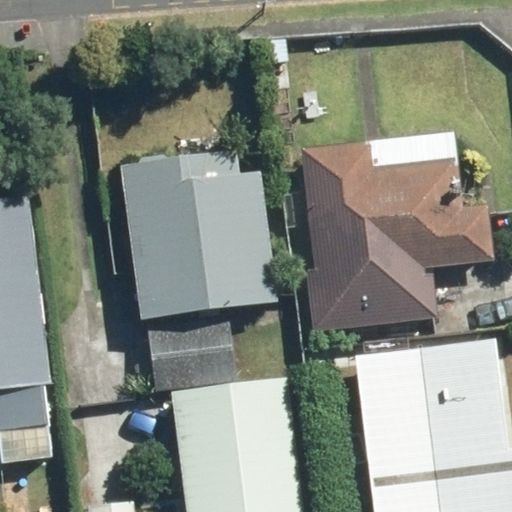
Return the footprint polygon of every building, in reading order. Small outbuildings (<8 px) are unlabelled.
[(370,173),(367,144),(299,151),(313,282),(490,263),(484,206),(459,209),(454,164),(370,173)] [(273,306),(256,174),(235,177),(232,153),(118,168),(139,324),(273,306)] [(0,200),(0,433),(54,427),(27,198),(0,200)] [(234,382),(226,320),(145,331),(153,393),(234,382)] [(511,511),(511,447),(503,449),(491,342),(352,357),(369,511),(511,511)] [(299,511),(283,380),(169,394),(183,511),(299,511)] [(134,511),(133,502),(85,506),(85,511),(134,511)]
